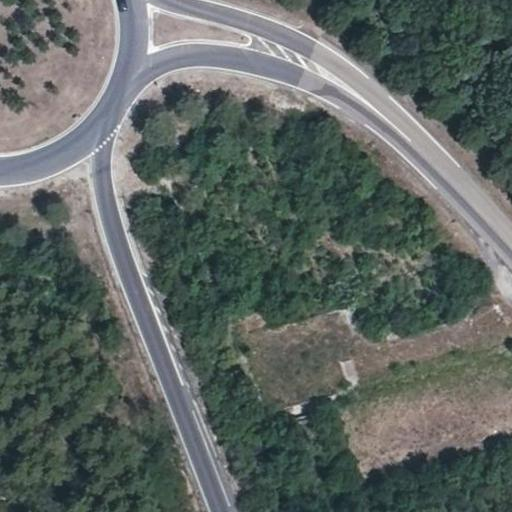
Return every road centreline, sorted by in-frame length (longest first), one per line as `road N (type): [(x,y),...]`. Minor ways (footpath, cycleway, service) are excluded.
road 1 (tertiary): [(114,103),(150,69),(184,60),(219,58),(294,76),(379,128),(511,254)]
road 2 (tertiary): [(511,244),(463,184),(317,55),(262,29),(156,0)]
road 3 (primary): [(224,511),(114,230),(99,123)]
